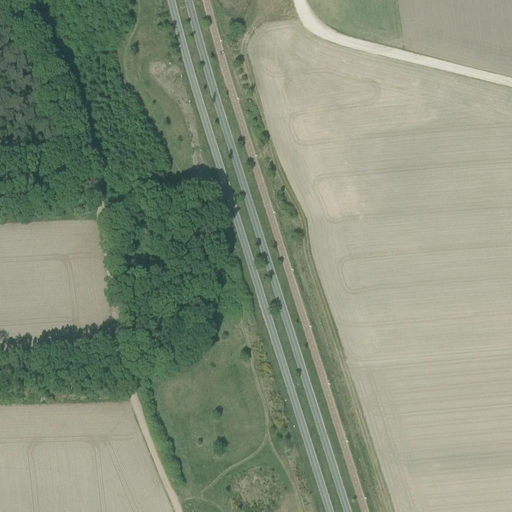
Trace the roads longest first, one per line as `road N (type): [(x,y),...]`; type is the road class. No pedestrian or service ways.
road 1 (track): [(15,0),(57,76),(101,209),(129,384),(176,511)]
road 2 (secondary): [(172,0),(331,511)]
road 3 (secondary): [(347,511),(189,0)]
road 4 (track): [(299,0),(308,21),(328,36),(511,84)]
